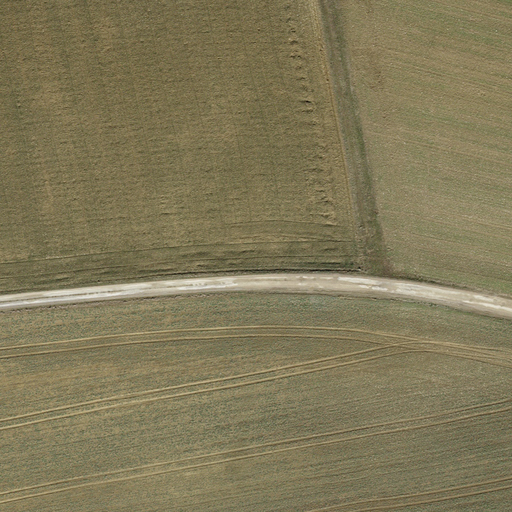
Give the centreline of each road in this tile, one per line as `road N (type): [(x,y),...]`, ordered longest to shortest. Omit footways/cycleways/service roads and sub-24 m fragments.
road 1 (track): [(511,308),(358,282),(248,281),(0,302)]
road 2 (track): [(332,0),(382,286)]
